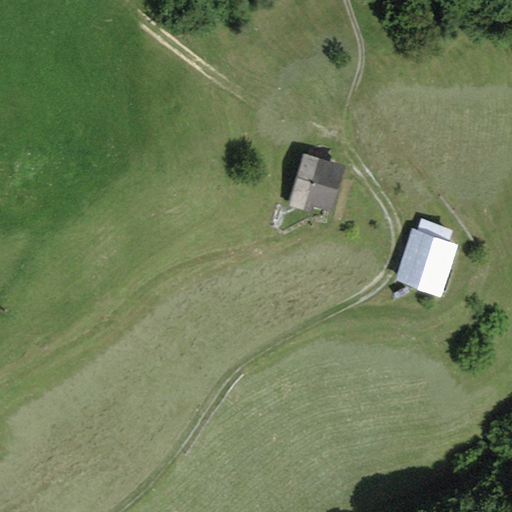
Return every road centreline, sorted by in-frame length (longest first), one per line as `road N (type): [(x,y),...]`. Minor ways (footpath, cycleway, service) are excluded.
road 1 (track): [(118,511),(160,474),(217,382),(243,358),(378,286),(399,235),(387,204),(337,135),(279,115),(209,73),(125,0)]
road 2 (track): [(347,0),(362,62),(337,135)]
